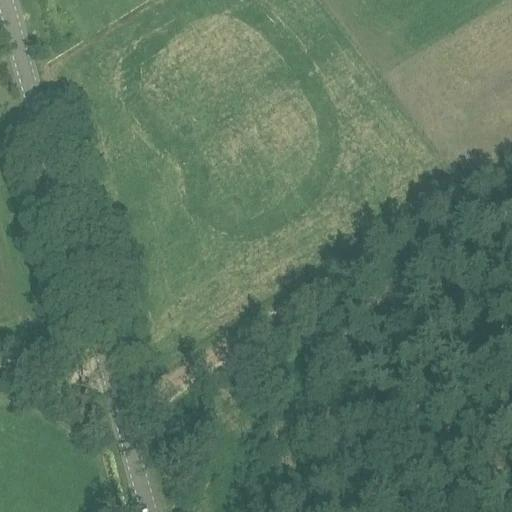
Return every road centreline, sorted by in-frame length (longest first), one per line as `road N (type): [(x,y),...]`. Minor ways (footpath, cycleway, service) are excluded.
road 1 (secondary): [(149,511),(6,0)]
road 2 (track): [(123,413),(511,173)]
